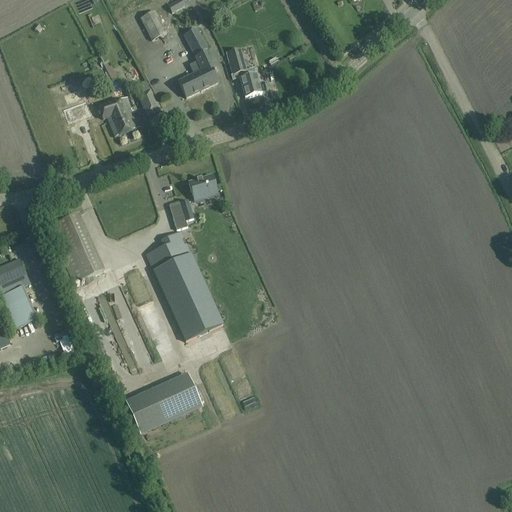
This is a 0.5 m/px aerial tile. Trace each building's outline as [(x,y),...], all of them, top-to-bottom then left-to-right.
[(172,16),(185,8),(181,1),(168,8),(172,16)] [(140,21),(152,42),(166,35),(155,13),(140,21)] [(207,50),(202,42),(196,31),(184,38),(194,57),(207,50)] [(238,75),(243,90),(246,99),(261,95),(255,75),(248,77),(240,51),(227,55),(233,76),(238,75)] [(193,76),(178,84),(186,100),(218,85),(212,72),(216,69),(208,53),(195,59),(197,63),(188,67),(193,76)] [(111,81),(117,78),(111,69),(106,60),(101,63),(106,71),(111,81)] [(81,86),(81,87),(81,88),(82,89),(83,90),(84,90),(85,91),(86,90),(87,90),(88,89),(91,85),(92,85),(92,84),(92,83),(92,82),(92,81),(91,80),(90,80),(90,79),(89,79),(88,79),(87,79),(86,80),(82,84),(82,85),(82,86),(81,86)] [(159,114),(146,82),(133,88),(147,119),(159,114)] [(107,119),(107,121),(133,111),(132,109),(130,109),(126,99),(98,109),(103,121),(107,119)] [(68,125),(90,117),(85,103),(63,111),(68,125)] [(140,128),(136,119),(133,111),(107,121),(115,139),(140,128)] [(217,194),(211,177),(189,184),(195,204),(202,201),(201,199),(217,194)] [(188,202),(180,205),(184,216),(173,220),(177,232),(188,229),(186,223),(193,221),(188,202)] [(48,229),(52,238),(74,286),(102,273),(76,216),(48,229)] [(223,326),(209,296),(181,234),(160,243),(163,249),(147,257),(186,343),(223,326)] [(20,261),(0,270),(0,292),(3,298),(1,299),(15,331),(37,321),(23,289),(31,286),(20,261)] [(0,349),(10,345),(0,323),(0,349)] [(64,359),(75,354),(67,334),(55,338),(64,359)] [(187,375),(125,404),(132,420),(139,435),(202,407),(195,392),(187,375)]
